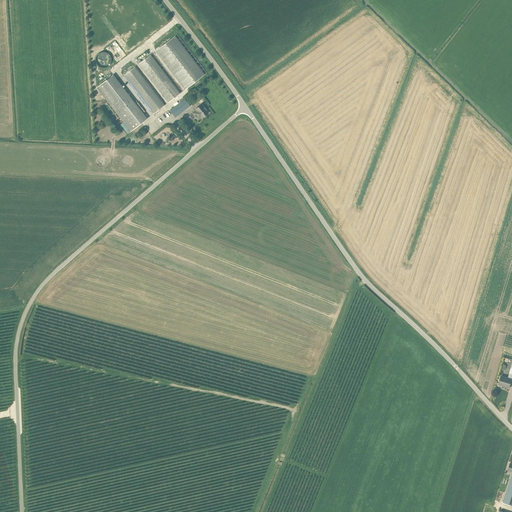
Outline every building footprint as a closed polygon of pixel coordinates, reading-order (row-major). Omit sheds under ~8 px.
[(185,89),(205,74),(175,36),(156,51),(185,89)] [(120,47),(117,50),(123,57),(126,55),(120,47)] [(105,52),(103,52),(102,52),(101,52),(99,53),(98,54),(97,55),(96,56),(96,57),(96,58),(95,60),(96,61),(96,62),(96,64),(97,65),(98,66),(99,66),(101,67),(102,67),(103,68),(105,67),(106,67),(107,66),(108,66),(109,65),(110,64),(111,62),(111,61),(111,60),(111,58),(111,57),(110,56),(109,55),(108,54),(107,53),(106,52),(105,52)] [(150,55),(139,64),(169,102),(180,93),(150,55)] [(124,75),(154,114),(164,105),(135,67),(124,75)] [(112,75),(96,87),(131,131),(146,119),(112,75)] [(149,116),(152,113),(145,105),(144,106),(141,103),(143,101),(142,100),(139,103),(143,107),(139,110),(143,114),(146,113),(149,116)] [(170,110),(175,117),(186,108),(181,102),(170,110)] [(190,116),(193,120),(196,117),(197,120),(201,117),(202,118),(204,116),(205,116),(208,113),(206,111),(207,110),(204,106),(203,107),(201,104),(195,109),(196,111),(190,116)] [(509,388),(511,379),(511,378),(511,364),(510,373),(508,378),(501,376),(499,384),(505,386),(505,387),(509,388)] [(511,463),(510,463),(508,470),(511,471),(511,473),(502,503),(511,505),(511,463)]
